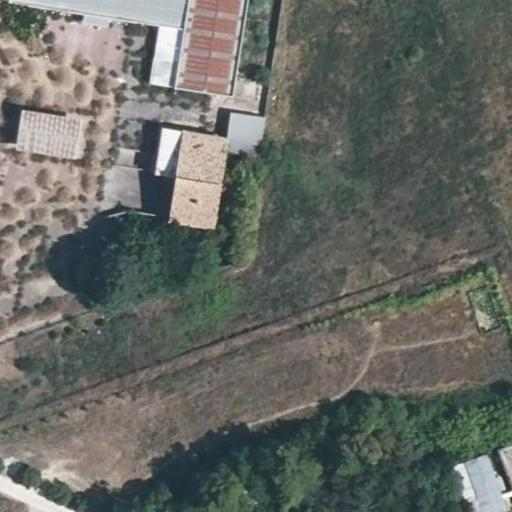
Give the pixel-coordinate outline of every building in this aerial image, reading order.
[(9,0),(85,11),(107,15),(182,26),(174,85),(230,94),(245,0),(9,0)] [(107,15),(85,11),(82,22),(106,25),(107,15)] [(82,117),(23,109),(17,146),(76,156),(82,117)] [(225,138),(161,129),(154,171),(173,173),(167,218),(212,225),(225,138)] [(511,444),(500,448),(511,483),(511,444)]
